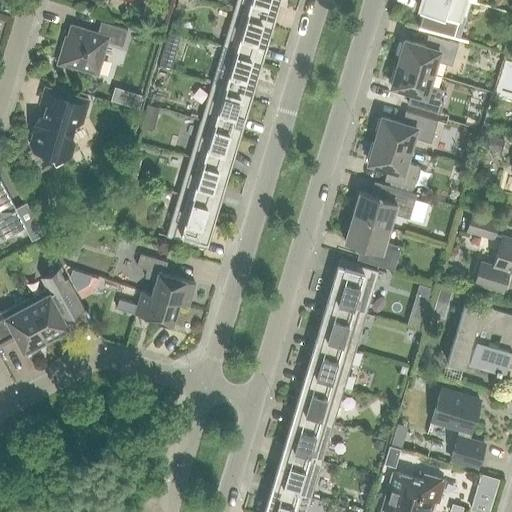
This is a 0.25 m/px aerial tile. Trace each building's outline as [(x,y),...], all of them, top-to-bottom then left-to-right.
[(236,0),(233,9),(247,13),(246,19),(271,27),(278,0),(236,0)] [(468,0),(420,0),(418,8),(424,10),(419,27),(452,37),(459,15),(465,17),(470,1),(468,0)] [(235,56),(260,63),(271,27),(246,19),(247,13),(233,9),(222,46),(236,50),(235,56)] [(107,42),(122,46),(127,29),(101,21),(97,33),(71,25),(64,48),(62,48),(57,64),(74,70),(75,68),(97,74),(107,42)] [(405,40),(398,63),(432,73),(436,61),(452,65),(458,43),(449,41),(445,52),(405,40)] [(236,50),(222,46),(211,83),(225,87),(224,93),(249,100),(260,63),(235,56),(236,50)] [(429,86),(432,73),(398,63),(391,86),(411,92),(407,103),(440,113),(443,101),(439,100),(442,90),(429,86)] [(225,87),(211,83),(200,120),(214,124),(213,129),(238,137),(249,100),(224,93),(225,87)] [(82,122),(89,100),(58,91),(54,106),(47,104),(43,117),(35,121),(32,132),(33,132),(30,143),(33,150),(51,155),(56,164),(70,156),(74,143),(67,130),(82,122)] [(130,92),(126,104),(139,108),(142,96),(130,92)] [(148,105),(144,116),(156,119),(159,108),(148,105)] [(382,116),(375,139),(409,150),(413,137),(431,143),(437,120),(405,111),(401,122),(382,116)] [(214,124),(200,120),(189,156),(203,161),(202,166),(227,174),(238,137),(213,129),(214,124)] [(485,132),(482,146),(501,152),(504,137),(485,132)] [(405,162),(409,150),(375,139),(368,162),(388,168),(384,180),(413,188),(419,166),(405,162)] [(203,161),(189,156),(178,193),(192,197),(191,203),(216,211),(227,174),(202,166),(203,161)] [(127,165),(124,176),(135,179),(137,173),(134,168),(127,165)] [(0,241),(26,227),(0,180),(0,179),(0,241)] [(359,191),(352,216),(389,227),(393,213),(409,218),(416,194),(388,185),(384,199),(359,191)] [(192,197),(178,193),(166,236),(158,233),(158,234),(205,248),(206,247),(205,247),(216,211),(191,203),(192,197)] [(28,202),(17,208),(33,240),(44,234),(28,202)] [(499,221),(471,213),(466,232),(494,240),(499,221)] [(385,241),(389,227),(352,216),(344,241),(370,249),(366,262),(393,270),(401,246),(385,241)] [(511,272),(511,239),(501,237),(493,267),(510,272),(511,272)] [(155,280),(151,294),(178,302),(178,303),(188,306),(195,283),(163,273),(167,261),(140,254),(136,266),(147,269),(144,277),(155,280)] [(339,259),(328,296),(353,304),(352,309),(366,314),(378,271),(386,274),(386,273),(339,259)] [(502,297),(510,272),(493,267),(479,263),(472,288),(502,297)] [(47,288),(25,300),(47,342),(69,331),(59,311),(63,308),(69,320),(85,311),(67,278),(66,279),(70,285),(66,287),(58,272),(42,281),(47,288)] [(440,288),(438,296),(449,300),(451,292),(440,288)] [(172,325),(178,303),(178,302),(151,294),(142,291),(137,305),(119,299),(116,308),(172,325)] [(328,296),(317,333),(342,341),(341,346),(355,350),(366,314),(352,309),(353,304),(328,296)] [(47,342),(25,300),(0,313),(0,346),(16,338),(25,354),(47,342)] [(491,331),(511,337),(511,313),(493,308),(492,312),(464,304),(447,361),(463,366),(465,361),(496,371),(495,376),(499,377),(500,374),(504,375),(511,350),(511,349),(487,343),(491,331)] [(410,315),(408,323),(421,327),(423,318),(410,315)] [(317,333),(306,370),(331,377),(330,383),(344,387),(355,350),(341,346),(342,341),(317,333)] [(408,368),(401,366),(399,373),(406,375),(408,368)] [(331,377),(306,370),(295,407),(320,414),(319,420),(333,424),(344,387),(330,383),(331,377)] [(477,467),(484,444),(468,439),(480,400),(440,389),(431,420),(460,428),(451,459),(477,467)] [(295,407),(284,443),(309,451),(308,457),(322,461),(333,424),(319,420),(320,414),(295,407)] [(382,431),(380,438),(387,440),(389,434),(382,431)] [(394,434),(391,444),(401,447),(404,437),(394,434)] [(376,440),(374,448),(382,450),(384,442),(376,440)] [(284,443),(273,480),(299,488),(297,493),(311,498),(322,461),(308,457),(309,451),(284,443)] [(390,446),(384,463),(395,467),(400,449),(390,446)] [(393,471),(380,511),(430,511),(434,502),(438,503),(445,480),(423,474),(421,479),(393,471)] [(481,474),(477,488),(494,493),(499,479),(481,474)] [(273,480),(263,511),(306,511),(311,498),(297,493),(299,488),(273,480)]
